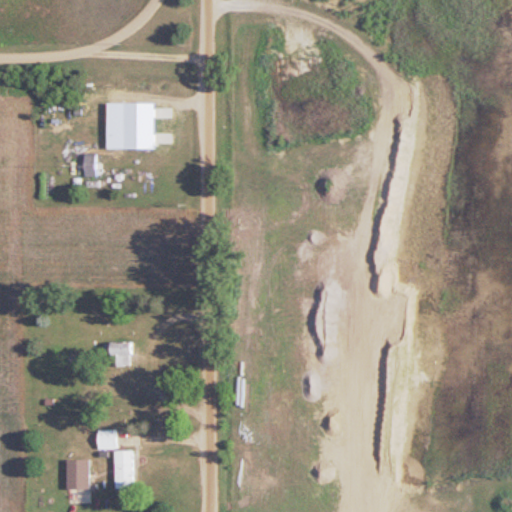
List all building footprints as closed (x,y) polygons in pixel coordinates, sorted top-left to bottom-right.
[(110,147),(122,147),(122,102),(110,102),(110,147)] [(96,174),(96,152),(85,152),(85,174),(96,174)] [(111,365),(134,365),(134,341),(111,341),(111,365)] [(116,449),(116,488),(135,488),(135,449),(116,449)] [(68,489),(91,489),(91,459),(68,459),(68,489)]
